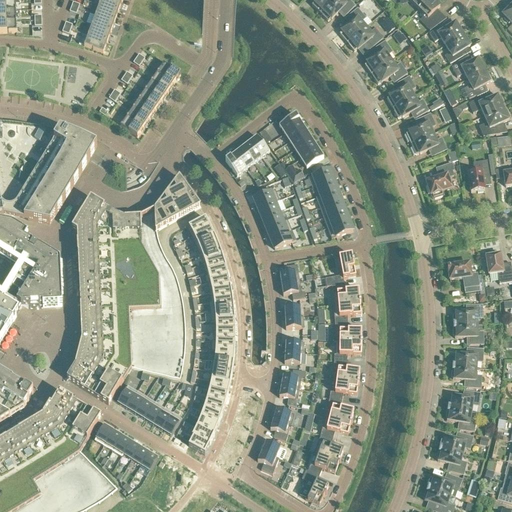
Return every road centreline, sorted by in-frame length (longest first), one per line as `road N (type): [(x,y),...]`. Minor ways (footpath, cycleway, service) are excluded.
road 1 (residential): [(162,147),(210,211),(231,263),(243,319),(240,381),(271,385)]
road 2 (tertiary): [(419,235),(390,156),(349,84),(267,0)]
road 3 (tertiary): [(394,511),(429,392),(419,235)]
road 4 (residential): [(365,246),(351,189),(295,94),(210,160)]
road 5 (residential): [(331,511),(370,390),(365,246)]
road 6 (residential): [(271,385),(243,475),(298,511)]
road 7 (residential): [(0,111),(72,125),(141,162)]
road 8 (residential): [(271,385),(275,345),(264,262)]
